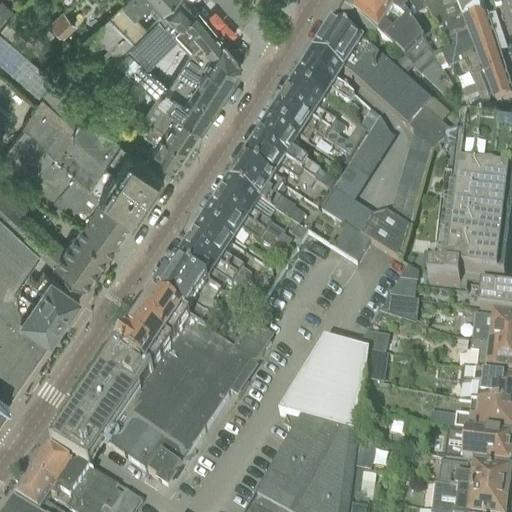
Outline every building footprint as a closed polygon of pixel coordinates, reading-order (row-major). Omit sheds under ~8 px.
[(154,17),(171,0),(126,0),(122,5),(133,16),(143,6),(146,0),(147,0),(155,8),(150,13),(154,17)] [(173,38),(188,54),(201,67),(202,66),(204,68),(204,69),(229,84),(240,68),(238,60),(197,10),(192,13),(179,0),(177,0),(157,20),(163,27),(173,38)] [(395,0),(350,0),(345,10),(360,23),(393,51),(394,51),(404,60),(420,78),(421,78),(437,64),(436,61),(411,22),(405,13),(407,9),(395,0)] [(395,0),(407,9),(405,13),(411,22),(426,12),(424,8),(418,0),(395,0)] [(446,44),(469,35),(464,21),(481,16),(475,0),(446,0),(424,8),(426,12),(445,44),(446,44)] [(50,25),(63,39),(76,26),(63,13),(50,25)] [(464,21),(469,35),(478,62),(499,56),(485,15),(481,16),(464,21)] [(157,20),(127,50),(128,51),(138,62),(138,63),(143,67),(173,38),(163,27),(157,20)] [(334,26),(315,56),(343,75),(351,80),(408,129),(428,147),(433,151),(438,148),(452,137),(424,112),(431,104),(369,49),(334,26)] [(469,35),(446,44),(456,70),(465,67),(470,83),(472,82),(474,82),(483,79),(478,62),(469,35)] [(128,51),(116,62),(127,74),(138,63),(138,62),(128,51)] [(188,54),(174,76),(190,91),(214,107),(229,84),(204,69),(204,68),(202,66),(201,67),(188,54)] [(308,66),(296,85),(324,104),(328,106),(334,97),(349,107),(354,99),(345,90),(337,85),(343,75),(315,56),(308,66)] [(511,96),(499,56),(478,62),(483,79),(474,82),(472,82),(482,109),(495,105),(496,110),(502,108),(500,104),(511,99),(511,96)] [(158,102),(164,106),(175,113),(174,114),(175,115),(199,130),(214,107),(190,91),(174,76),(167,88),(143,67),(138,63),(127,74),(151,96),(158,102)] [(296,85),(283,103),(330,134),(336,125),(322,116),(328,106),(324,104),(296,85)] [(70,98),(58,113),(73,126),(68,134),(111,174),(145,197),(162,174),(143,162),(144,161),(119,143),(83,110),(70,98)] [(283,103),(270,123),(297,140),(301,143),(307,147),(314,136),(324,143),(349,159),(351,157),(355,151),(330,134),(283,103)] [(34,104),(21,125),(25,129),(53,156),(75,175),(89,188),(88,189),(96,196),(129,220),(145,197),(111,174),(68,134),(34,104)] [(151,122),(150,124),(162,134),(160,138),(184,154),(199,130),(175,115),(174,114),(175,113),(164,106),(153,124),(151,122)] [(359,129),(370,136),(380,120),(369,114),(359,129)] [(370,136),(341,181),(342,182),(343,183),(345,184),(361,195),(394,142),(390,140),(384,129),(381,123),(380,120),(370,136)] [(270,123),(256,145),(303,176),(309,167),(292,155),(301,143),(270,123)] [(466,125),(452,137),(438,148),(445,157),(431,274),(430,274),(430,277),(429,277),(428,287),(481,293),(481,289),(504,292),(505,284),(511,284),(511,283),(505,283),(508,260),(511,260),(511,243),(510,244),(511,232),(511,231),(511,125),(497,123),(493,128),(466,125)] [(149,152),(144,161),(143,162),(162,174),(168,178),(184,154),(160,138),(162,134),(150,124),(142,135),(152,142),(146,150),(149,152)] [(25,129),(0,157),(0,159),(51,201),(83,223),(84,222),(114,244),(131,222),(129,220),(96,196),(88,189),(89,188),(75,175),(53,156),(25,129)] [(256,145),(244,163),(276,184),(278,181),(276,180),(281,172),(298,183),(303,176),(256,145)] [(244,163),(230,184),(262,206),(275,214),(288,222),(292,224),(299,228),(305,219),(298,215),(294,212),(295,210),(282,201),(288,192),(276,184),(244,163)] [(230,184),(217,204),(263,235),(265,236),(275,243),(279,245),(285,236),(271,227),(268,225),(275,214),(262,206),(230,184)] [(0,188),(0,215),(39,253),(53,266),(67,276),(83,288),(114,244),(84,222),(83,223),(65,249),(0,188)] [(217,204),(203,224),(236,245),(243,234),(259,245),(260,243),(264,246),(270,250),(275,243),(265,236),(263,235),(217,204)] [(0,407),(5,400),(0,396),(0,386),(43,342),(7,318),(0,310),(0,233),(32,263),(39,253),(0,215),(0,407)] [(372,221),(361,238),(401,264),(401,263),(409,233),(410,231),(387,217),(375,220),(372,221)] [(203,224),(188,247),(241,282),(242,281),(246,284),(250,278),(251,277),(251,276),(247,273),(243,271),(243,269),(227,258),(236,245),(203,224)] [(357,268),(371,248),(359,240),(348,232),(334,253),(357,268)] [(0,233),(0,269),(11,280),(10,282),(63,319),(78,298),(42,273),(33,282),(21,274),(32,263),(0,233)] [(188,247),(155,298),(199,327),(206,317),(221,327),(228,317),(214,307),(222,295),(210,287),(211,286),(210,284),(215,277),(231,288),(232,286),(236,289),(241,282),(188,247)] [(0,269),(0,310),(7,318),(43,342),(46,340),(46,341),(47,340),(48,341),(63,319),(10,282),(11,280),(0,269)] [(408,269),(400,282),(403,283),(410,284),(416,284),(417,285),(418,276),(408,269)] [(400,282),(389,299),(405,302),(407,302),(410,284),(403,283),(400,282)] [(511,292),(504,292),(481,289),(481,293),(478,314),(511,317),(511,292)] [(59,439),(49,453),(74,467),(78,466),(89,472),(95,462),(105,447),(148,476),(157,483),(158,482),(168,489),(175,480),(181,470),(251,366),(255,369),(262,359),(261,359),(271,345),(264,341),(267,337),(250,325),(234,350),(199,327),(155,298),(71,424),(59,439)] [(389,299),(379,316),(401,324),(405,302),(389,299)] [(474,332),(473,344),(511,348),(511,322),(508,322),(476,318),(474,330),(474,332)] [(351,511),(353,500),(356,475),(360,441),(367,385),(369,366),(371,353),(387,356),(391,340),(367,335),(357,352),(325,343),(286,421),(290,422),(287,432),(294,437),(250,511),(351,511)] [(511,348),(473,344),(471,355),(491,357),(489,372),(511,374),(511,348)] [(462,373),(460,385),(474,387),(472,404),(511,408),(511,382),(489,380),(490,376),(470,374),(462,373)] [(368,374),(367,384),(383,386),(384,376),(368,374)] [(431,414),(430,429),(449,431),(482,435),(483,432),(511,435),(511,408),(472,404),(470,419),(431,414)] [(408,424),(405,436),(424,440),(426,428),(408,424)] [(449,431),(445,461),(510,469),(511,455),(511,439),(482,435),(449,431)] [(46,505),(48,506),(51,501),(68,511),(100,511),(118,488),(96,476),(89,472),(78,466),(74,467),(49,453),(33,476),(55,491),(46,505)] [(441,465),(439,488),(507,497),(510,473),(441,465)] [(356,475),(353,500),(373,502),(376,477),(356,475)] [(33,476),(16,502),(33,511),(55,511),(47,507),(48,506),(46,505),(55,491),(33,476)] [(435,488),(432,511),(505,511),(507,497),(439,488),(435,488)] [(114,493),(103,509),(108,511),(112,511),(122,498),(116,494),(114,493)]
